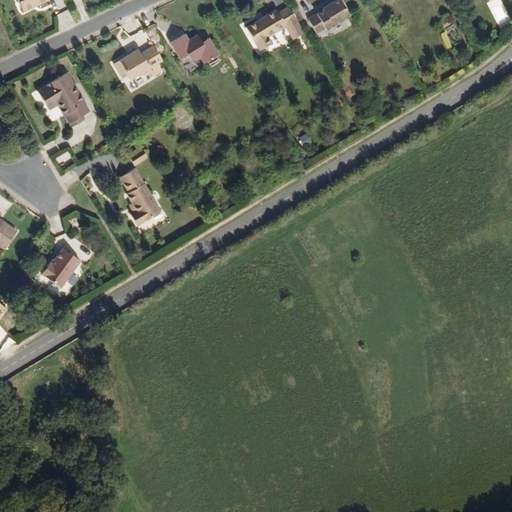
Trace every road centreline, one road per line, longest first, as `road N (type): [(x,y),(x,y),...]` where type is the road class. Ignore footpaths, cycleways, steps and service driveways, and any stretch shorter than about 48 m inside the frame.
road 1 (secondary): [(0,370),(511,55)]
road 2 (residential): [(0,71),(152,0)]
